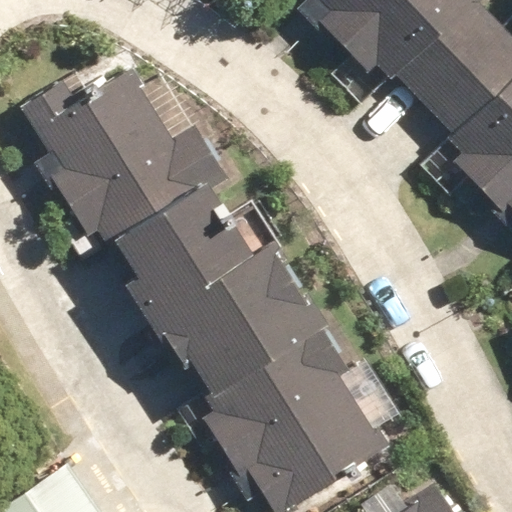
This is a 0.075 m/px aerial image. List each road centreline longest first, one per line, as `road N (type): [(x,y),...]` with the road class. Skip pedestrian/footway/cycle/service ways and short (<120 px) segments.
road 1 (residential): [(111,0),(212,56),(300,128),(511,466)]
road 2 (residential): [(158,511),(0,232)]
